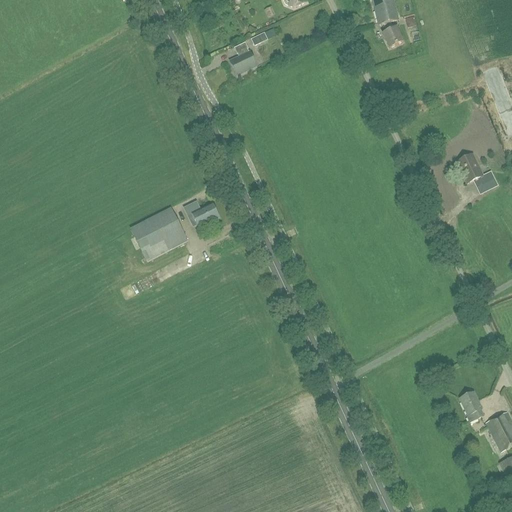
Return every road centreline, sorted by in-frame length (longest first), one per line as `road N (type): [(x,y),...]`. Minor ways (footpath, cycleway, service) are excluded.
road 1 (secondary): [(330,387),(151,0)]
road 2 (unclassified): [(475,304),(329,0)]
road 3 (unclassified): [(330,387),(475,304)]
road 4 (secondary): [(388,511),(330,387)]
